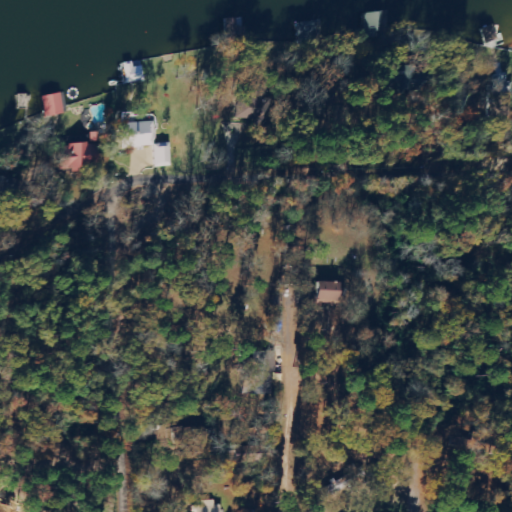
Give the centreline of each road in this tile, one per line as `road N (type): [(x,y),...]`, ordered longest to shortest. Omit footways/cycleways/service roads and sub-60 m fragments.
road 1 (residential): [(0,245),(113,205),(123,210),(136,511)]
road 2 (residential): [(511,123),(219,133)]
road 3 (residential): [(511,163),(299,165)]
road 4 (residential): [(299,165),(197,167),(140,184),(123,210)]
road 5 (residential): [(307,325),(278,511)]
